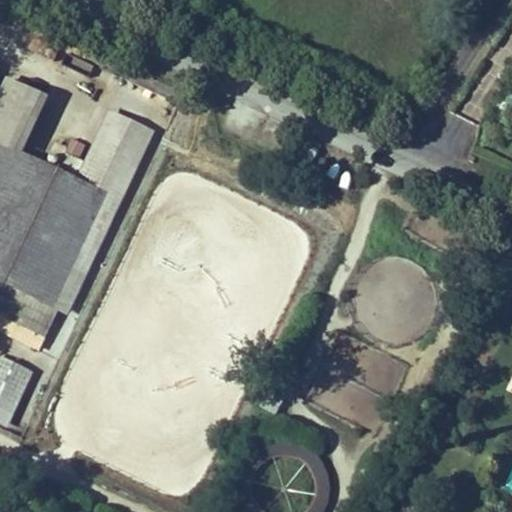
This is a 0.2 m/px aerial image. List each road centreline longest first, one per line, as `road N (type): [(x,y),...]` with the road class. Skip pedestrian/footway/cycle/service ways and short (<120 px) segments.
road 1 (residential): [(53,0),(511,221)]
road 2 (unknown): [(384,159),(498,0)]
